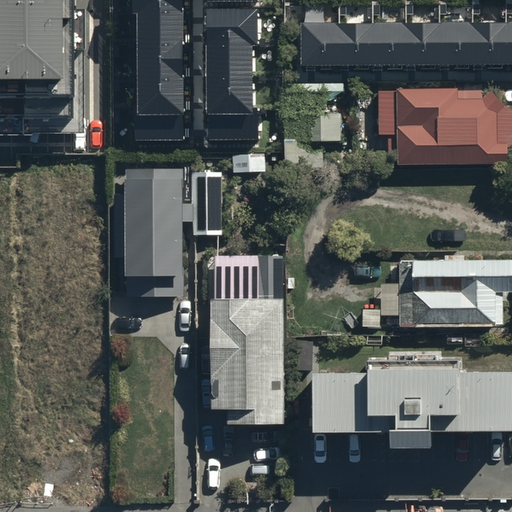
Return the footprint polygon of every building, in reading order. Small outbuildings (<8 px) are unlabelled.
[(77,0),(0,0),(0,132),(78,132),(77,0)] [(187,0),(137,0),(138,143),(188,143),(187,0)] [(261,13),(211,13),(211,141),(262,140),(261,13)] [(511,22),(303,23),(304,69),(511,68),(511,22)] [(511,92),(387,91),(387,140),(400,140),(400,155),(410,154),(409,168),(511,167),(511,145),(504,146),(505,116),(511,117),(511,92)] [(310,111),(310,114),(285,114),(285,170),(325,170),(325,142),(343,142),(343,111),(310,111)] [(128,170),(126,294),(185,295),(186,171),(128,170)] [(224,172),(199,172),(198,234),(224,234),(224,172)] [(254,265),(254,304),(216,303),(215,411),(230,411),(230,426),(287,426),(288,304),(282,304),(282,265),(282,258),(264,258),(265,265),(254,265)] [(399,316),(399,327),(502,326),(502,293),(511,292),(511,259),(401,260),(401,283),(381,283),(381,316),(399,316)] [(511,430),(511,373),(459,372),(459,358),(363,359),(362,373),(315,373),(316,431),(370,431),(370,416),(398,416),(398,432),(434,431),(434,416),(463,416),(463,430),(511,430)]
